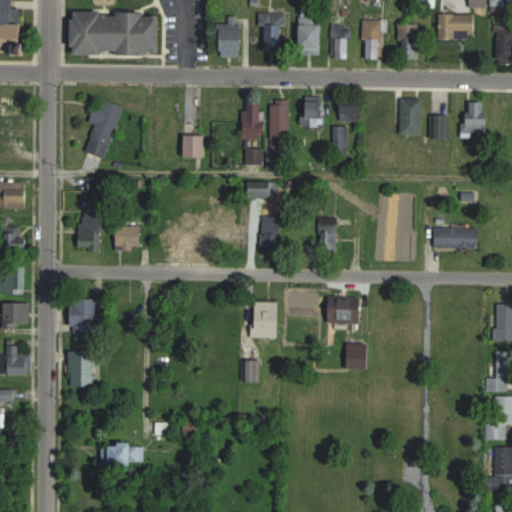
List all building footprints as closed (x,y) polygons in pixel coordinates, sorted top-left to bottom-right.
[(15,24),(15,0),(0,0),(0,52),(26,53),(27,24),(15,24)] [(163,54),(163,11),(75,10),(74,53),(163,54)] [(288,47),(288,12),(261,12),(261,47),(288,47)] [(477,38),(477,14),(441,14),(441,38),(477,38)] [(303,16),(303,53),(326,53),(326,16),(303,16)] [(249,55),(249,17),(230,17),(230,22),(221,22),(221,55),(249,55)] [(367,18),(367,58),(387,58),(387,18),(367,18)] [(334,58),(353,58),(353,23),(334,23),(334,58)] [(423,59),(423,23),(402,23),(402,59),(423,59)] [(511,62),(511,24),(498,25),(499,63),(511,62)] [(329,97),(306,97),(306,125),(329,125),(329,97)] [(98,124),(89,152),(109,158),(126,105),(103,98),(95,123),(98,124)] [(426,98),(403,98),(403,134),(426,134),(426,98)] [(246,137),(267,137),(267,100),(246,99),(246,137)] [(293,151),(293,99),(273,99),(273,151),(293,151)] [(342,120),(365,120),(365,100),(342,100),(342,120)] [(468,101),(468,135),(491,135),(491,101),(468,101)] [(451,115),(436,115),(436,137),(451,137),(451,115)] [(336,148),(350,148),(350,125),(336,125),(336,148)] [(185,157),(207,157),(207,134),(185,134),(185,157)] [(267,163),(267,147),(246,147),(246,163),(267,163)] [(0,208),(31,209),(31,181),(0,181),(0,208)] [(279,195),(279,181),(253,181),(253,195),(279,195)] [(83,211),(82,250),(103,250),(105,212),(83,211)] [(265,220),(265,252),(287,252),(287,220),(265,220)] [(196,250),(218,250),(218,221),(196,221),(196,250)] [(342,251),(342,221),(320,221),(320,251),(342,251)] [(118,223),(118,248),(144,248),(144,223),(118,223)] [(482,226),(436,226),(436,246),(482,246),(482,226)] [(10,233),(10,251),(21,251),(21,233),(10,233)] [(8,281),(3,281),(3,293),(28,293),(28,264),(8,264),(8,281)] [(365,296),(331,296),(331,322),(365,322),(365,296)] [(98,331),(98,298),(73,298),(73,331),(98,331)] [(255,336),(283,336),(283,301),(255,301),(255,336)] [(32,302),(6,302),(6,323),(32,323),(32,302)] [(511,340),(511,302),(498,302),(498,341),(511,340)] [(498,376),(490,376),(489,389),(511,389),(511,349),(498,349),(498,376)] [(95,386),(95,350),(72,350),(72,386),(95,386)] [(376,350),(353,350),(353,370),(376,370),(376,350)] [(34,374),(34,354),(2,354),(2,374),(34,374)] [(16,401),(16,390),(4,390),(4,401),(16,401)] [(511,423),(511,422),(511,393),(492,394),(492,438),(511,438),(511,423)] [(205,431),(204,419),(173,422),(174,434),(205,431)] [(147,443),(105,443),(105,464),(147,464),(147,443)] [(511,473),(511,444),(497,445),(497,488),(511,488),(511,473)] [(498,511),(511,511),(511,496),(498,496),(498,511)]
